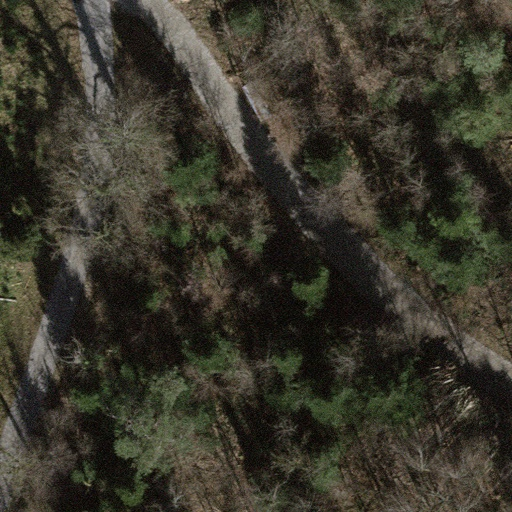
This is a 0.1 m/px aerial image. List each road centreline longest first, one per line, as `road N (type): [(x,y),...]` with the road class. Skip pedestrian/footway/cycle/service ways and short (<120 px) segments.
road 1 (track): [(140,0),(286,182),(374,275),(511,384)]
road 2 (unclassified): [(0,496),(91,208),(104,106),(92,0)]
